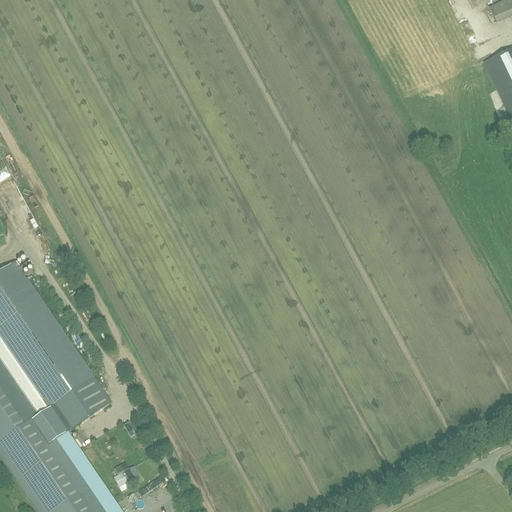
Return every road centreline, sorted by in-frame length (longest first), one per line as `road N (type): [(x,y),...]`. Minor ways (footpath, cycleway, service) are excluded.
road 1 (track): [(0,124),(213,511)]
road 2 (unclassified): [(380,511),(511,446)]
